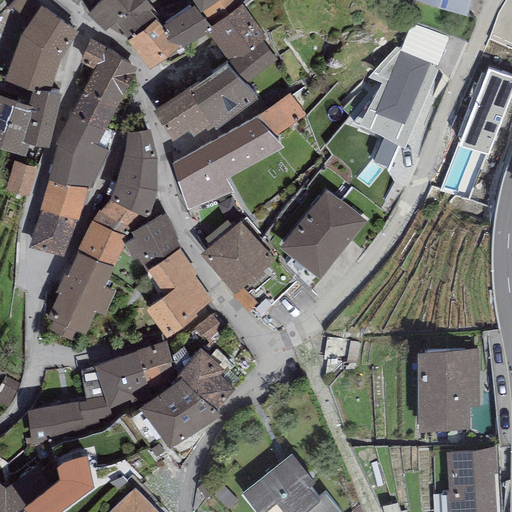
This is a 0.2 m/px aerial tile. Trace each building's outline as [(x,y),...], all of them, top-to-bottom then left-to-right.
[(77,23),(43,0),(37,0),(21,24),(4,71),(33,79),(50,83),(59,52),(77,23)] [(94,0),(87,6),(104,25),(115,16),(129,32),(155,10),(149,4),(153,0),(94,0)] [(200,5),(197,0),(188,0),(161,18),(180,41),(207,26),(204,22),(209,19),(200,5)] [(239,0),(209,19),(204,22),(207,26),(225,52),(247,78),(276,57),(263,38),(266,36),(242,0),(239,0)] [(434,0),(466,10),(469,0),(434,0)] [(129,32),(127,34),(149,64),(180,41),(161,18),(155,10),(129,32)] [(137,62),(90,32),(79,55),(94,64),(71,108),(105,126),(137,62)] [(441,62),(396,44),(368,70),(378,78),(359,113),(404,140),(441,62)] [(225,52),(187,78),(215,122),(257,92),(247,78),(225,52)] [(511,91),(511,78),(488,69),(460,142),(488,153),(511,91)] [(187,78),(152,100),(172,131),(189,120),(194,128),(204,122),(207,127),(215,122),(187,78)] [(60,86),(50,83),(33,79),(28,94),(0,84),(0,137),(25,146),(29,135),(47,140),(60,86)] [(288,88),(257,110),(276,134),(306,113),(288,88)] [(105,126),(71,108),(54,136),(56,137),(48,174),(86,184),(91,184),(110,148),(105,145),(112,130),(105,126)] [(257,110),(173,156),(186,203),(233,186),(226,173),(284,144),(276,134),(257,110)] [(149,121),(126,123),(124,146),(116,174),(110,191),(111,192),(143,208),(147,211),(157,184),(157,150),(149,121)] [(36,163),(14,157),(5,185),(28,192),(36,163)] [(86,184),(48,174),(39,204),(41,204),(29,242),(63,252),(76,215),(78,216),(86,184)] [(279,241),(319,274),(367,215),(327,183),(279,241)] [(99,203),(91,214),(129,233),(132,227),(134,224),(143,208),(111,192),(100,205),(99,203)] [(135,232),(127,236),(125,239),(132,255),(138,250),(146,267),(150,265),(148,262),(178,242),(181,241),(165,207),(134,224),(132,227),(135,232)] [(240,213),(200,244),(234,287),(274,256),(240,213)] [(129,233),(91,214),(76,244),(78,245),(114,262),(125,239),(127,236),(129,233)] [(197,269),(178,242),(148,262),(150,265),(164,286),(145,299),(165,329),(212,297),(194,271),(197,269)] [(114,262),(78,245),(67,268),(64,266),(56,284),(59,286),(47,310),(53,313),(49,321),(72,332),(76,324),(85,328),(95,306),(105,311),(115,288),(105,283),(114,262)] [(166,336),(137,343),(150,390),(175,373),(166,336)] [(417,341),(418,422),(470,424),(469,403),(479,403),(479,345),(417,341)] [(179,366),(180,368),(217,403),(234,384),(218,370),(224,363),(202,342),(179,366)] [(137,343),(95,354),(97,361),(105,393),(108,402),(150,390),(137,343)] [(105,393),(97,361),(81,366),(85,393),(105,393)] [(221,409),(217,403),(180,368),(175,373),(150,390),(139,398),(169,443),(221,409)] [(19,379),(6,373),(0,382),(0,399),(9,404),(19,379)] [(86,395),(27,402),(27,403),(31,439),(90,433),(112,421),(108,402),(105,393),(85,393),(86,395)] [(496,443),(446,445),(448,511),(495,511),(494,471),(497,471),(496,447),(496,443)] [(343,511),(344,511),(291,446),(242,484),(263,511),(343,511)] [(64,464),(56,469),(59,481),(50,489),(23,510),(25,511),(60,511),(94,488),(87,456),(64,464)] [(50,489),(33,469),(5,489),(0,484),(0,511),(25,511),(23,510),(50,489)] [(161,511),(134,484),(105,511),(161,511)] [(397,500),(384,503),(386,511),(408,511),(408,505),(399,507),(397,500)]
